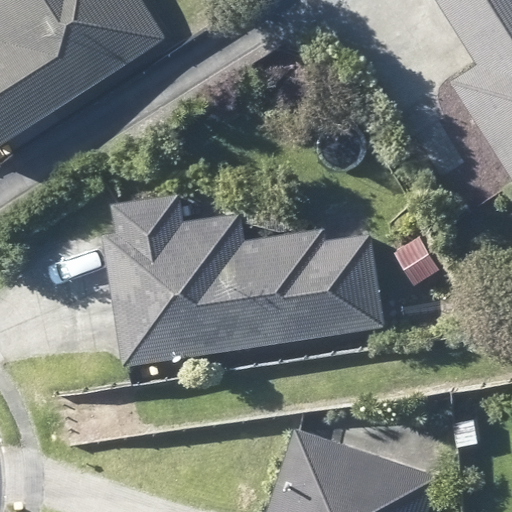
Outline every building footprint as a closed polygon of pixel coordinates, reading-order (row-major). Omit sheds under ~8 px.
[(0,0),(0,130),(48,100),(156,32),(135,0),(0,0)] [(511,0),(439,0),(477,59),(448,77),(511,177),(511,0)] [(468,165),(426,103),(378,136),(419,197),(468,165)] [(237,210),(229,211),(180,217),(175,189),(108,198),(112,233),(100,234),(100,237),(118,361),(127,360),(157,356),(380,325),(377,300),(367,228),(322,235),(320,226),(287,230),(241,236),(237,210)] [(413,282),(438,267),(417,234),(392,250),(413,282)] [(373,445),(388,445),(399,435),(396,418),(383,412),(369,418),(365,433),(373,445)] [(435,472),(298,427),(291,425),(262,511),(255,511),(249,510),(248,511),(422,511),(434,478),(435,472)]
